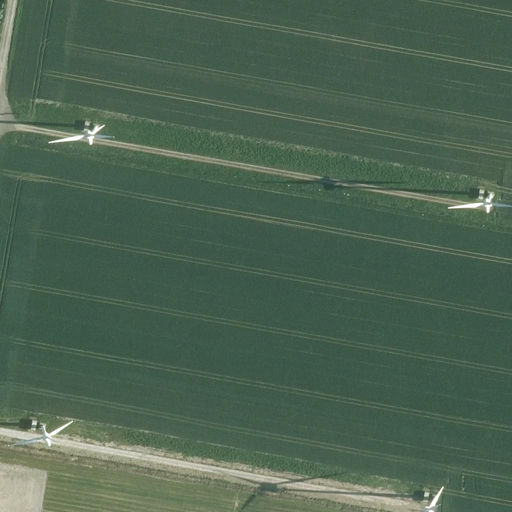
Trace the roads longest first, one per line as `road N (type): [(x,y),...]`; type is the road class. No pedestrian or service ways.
road 1 (track): [(0,125),(511,217)]
road 2 (track): [(0,430),(430,509)]
